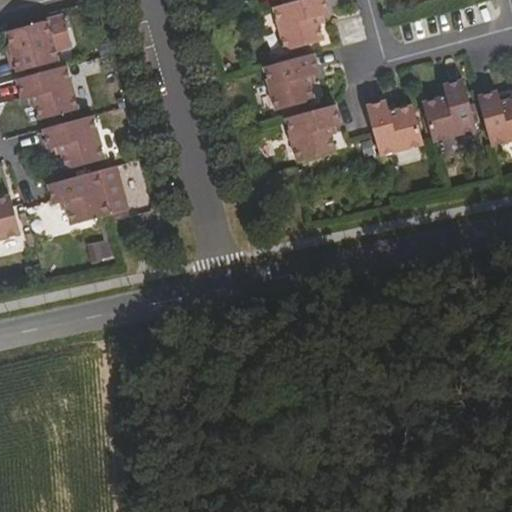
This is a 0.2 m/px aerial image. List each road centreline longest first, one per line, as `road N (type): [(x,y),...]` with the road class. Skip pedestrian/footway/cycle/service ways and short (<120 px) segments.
road 1 (tertiary): [(225,299),(142,0)]
road 2 (tertiary): [(225,299),(511,241)]
road 3 (tertiary): [(0,342),(225,299)]
road 4 (residential): [(511,19),(382,54),(367,0)]
